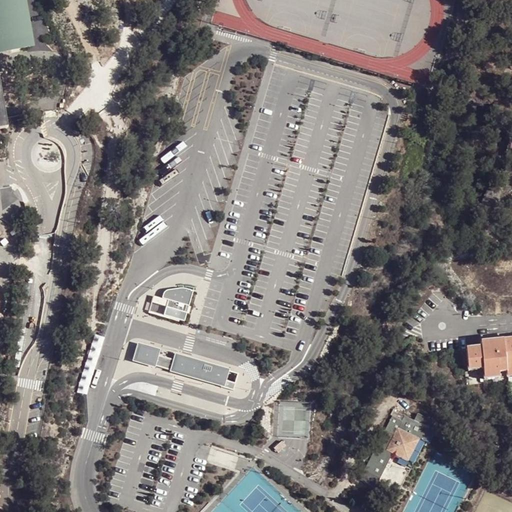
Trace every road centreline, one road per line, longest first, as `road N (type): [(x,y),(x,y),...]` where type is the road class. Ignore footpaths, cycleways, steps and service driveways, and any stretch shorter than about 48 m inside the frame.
road 1 (residential): [(52,215),(7,483),(9,511)]
road 2 (track): [(64,0),(99,80),(129,35),(125,0)]
